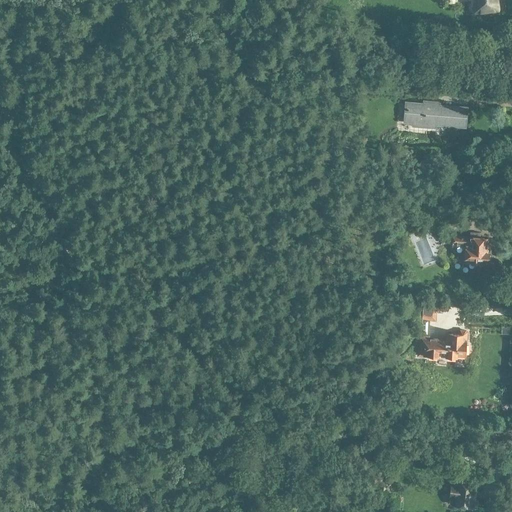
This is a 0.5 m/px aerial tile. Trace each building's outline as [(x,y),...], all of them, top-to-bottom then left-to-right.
[(472,0),(475,15),(486,13),(486,10),(498,9),(497,0),(472,0)] [(414,122),(414,126),(435,128),(435,124),(463,125),(464,109),(436,107),(437,103),(423,101),(423,105),(407,105),(406,121),(414,122)] [(469,237),(459,236),(459,231),(452,231),(451,236),(450,244),(460,244),(460,252),(464,253),(464,261),(475,262),(475,264),(477,264),(477,265),(482,265),(482,264),(483,264),(484,262),(485,263),(487,238),(478,238),(479,232),(470,232),(469,237)] [(435,305),(422,304),(422,319),(429,320),(435,320),(435,305)] [(417,356),(427,357),(427,356),(438,357),(439,354),(446,355),(446,358),(455,358),(456,355),(465,356),(466,341),(464,341),(465,334),(447,333),(447,340),(429,339),(429,337),(428,337),(429,320),(422,319),(421,335),(418,335),(417,356)] [(511,325),(501,325),(501,333),(511,333),(511,325)] [(455,505),(476,509),(478,499),(474,499),(475,488),(472,487),(473,485),(465,483),(466,472),(454,470),(452,486),(451,486),(449,495),(457,496),(455,505)]
